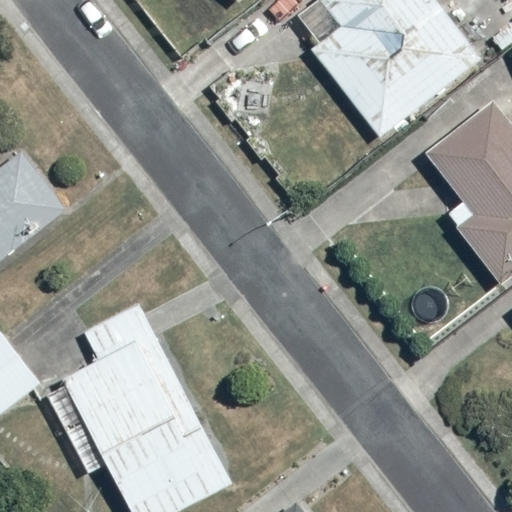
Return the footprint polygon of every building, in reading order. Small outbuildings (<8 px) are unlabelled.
[(321,0),(343,32),(315,53),(384,140),(486,60),(439,0),(321,0)] [(511,124),(497,106),(432,156),(478,216),(464,229),(507,288),(511,283),(511,124)] [(0,267),(71,214),(27,155),(0,173),(0,267)] [(197,511),(238,490),(143,306),(88,333),(106,366),(71,384),(134,511),(197,511)] [(0,412),(39,383),(0,330),(0,412)]
